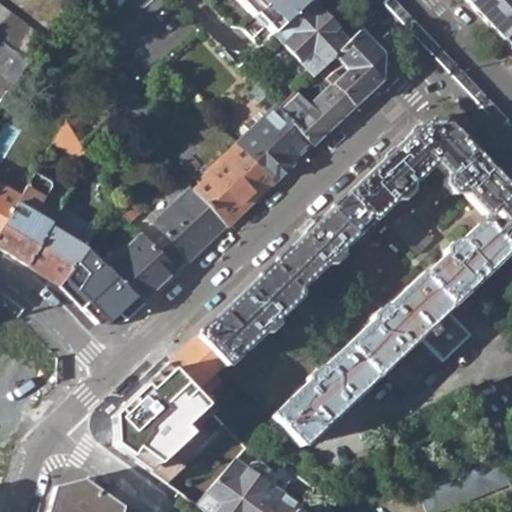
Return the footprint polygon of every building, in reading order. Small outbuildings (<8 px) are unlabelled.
[(54,0),(68,15),(84,0),(54,0)] [(307,3),(310,0),(235,0),(253,19),(255,18),(272,36),(307,3)] [(511,0),(467,0),(504,39),(511,31),(511,0)] [(272,36),(311,77),(315,73),(322,66),(332,57),(345,44),(331,31),(334,29),(307,3),(290,19),(272,36)] [(0,39),(17,53),(21,59),(43,39),(0,6),(0,39)] [(345,44),(332,57),(344,72),(336,81),(328,87),(352,107),(379,81),(380,56),(358,32),(345,44)] [(315,73),(328,87),(336,81),(322,66),(315,73)] [(308,143),(310,145),(352,107),(328,87),(306,109),(292,95),(276,110),(308,143)] [(267,177),(271,182),(290,165),(288,163),(308,143),(276,110),(255,88),(249,95),(267,114),(236,144),(267,177)] [(78,144),(64,121),(55,136),(65,152),(78,144)] [(271,419),(299,448),(416,337),(442,363),(471,336),(446,309),(504,254),(503,245),(511,244),(511,196),(445,125),(418,125),(194,336),(220,364),(222,366),(258,333),(263,333),(272,325),(272,320),(296,297),(296,293),(294,290),(322,264),(327,266),(337,257),(337,252),(391,201),(396,201),(407,190),(407,185),(431,162),(445,177),(443,180),(443,187),(452,196),(458,196),(461,193),(482,216),(486,216),(486,225),(476,228),(459,243),(453,243),(444,251),(445,256),(386,310),(381,309),(372,319),(371,324),(323,370),(318,368),(308,379),(308,384),(271,419)] [(193,191),(225,226),(251,201),(247,197),(267,177),(236,144),(212,169),(214,171),(193,191)] [(0,249),(25,265),(59,207),(44,198),(53,184),(51,180),(34,171),(19,196),(0,228),(0,249)] [(74,183),(59,207),(69,211),(82,188),(74,183)] [(0,228),(19,196),(0,184),(0,228)] [(150,245),(176,272),(225,226),(193,191),(189,187),(152,223),(162,234),(150,245)] [(90,222),(99,228),(114,207),(116,205),(109,195),(90,222)] [(114,207),(129,223),(141,211),(126,195),(116,205),(114,207)] [(76,216),(69,211),(59,207),(25,265),(57,285),(74,262),(84,249),(68,239),(63,236),(76,216)] [(394,233),(407,237),(413,217),(400,213),(394,233)] [(103,270),(138,308),(176,272),(150,245),(140,234),(103,270)] [(94,323),(120,325),(138,308),(103,270),(84,249),(74,262),(57,285),(94,323)] [(194,393),(199,399),(215,383),(208,375),(220,364),(194,336),(166,363),(194,393)] [(115,410),(146,440),(194,393),(166,363),(115,410)] [(288,480),(261,461),(253,472),(235,459),(193,505),(203,511),(292,511),(300,505),(280,492),(288,480)] [(417,492),(425,511),(447,511),(509,488),(498,460),(417,492)] [(46,511),(117,511),(119,508),(81,478),(54,485),(46,511)] [(317,511),(304,501),(300,505),(292,511),(317,511)]
